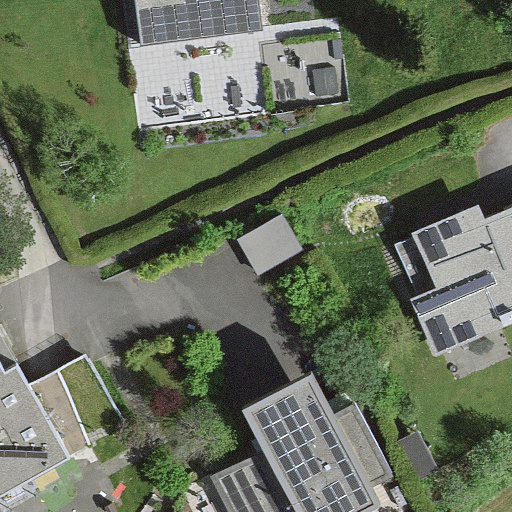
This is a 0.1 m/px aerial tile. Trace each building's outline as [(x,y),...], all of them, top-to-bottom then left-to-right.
[(136,0),(141,36),(262,21),(259,0),(136,0)] [(479,191),(415,218),(420,228),(396,239),(442,344),(511,314),(511,193),(485,205),(479,191)] [(84,347),(29,377),(69,451),(124,420),(84,347)] [(0,357),(0,488),(69,451),(29,377),(15,352),(1,359),(0,357)] [(335,402),(310,355),(290,366),(247,388),(274,441),(216,471),(237,511),(296,511),(300,510),(300,511),(332,511),(380,488),(375,479),(393,469),(353,393),(335,402)] [(415,425),(391,437),(411,477),(434,465),(415,425)]
